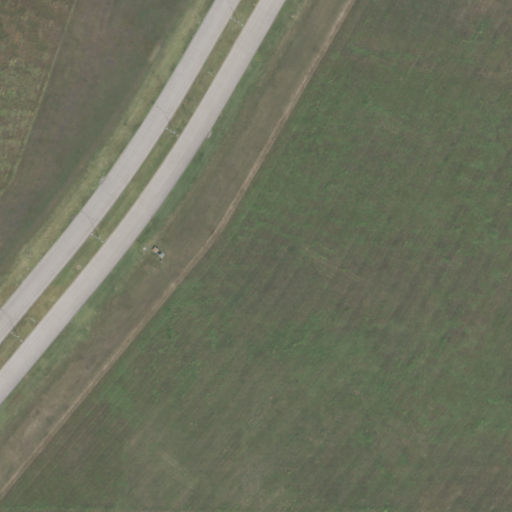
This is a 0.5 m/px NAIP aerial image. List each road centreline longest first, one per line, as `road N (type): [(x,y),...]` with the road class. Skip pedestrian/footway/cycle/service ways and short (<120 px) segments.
road 1 (tertiary): [(0,395),(150,223),(278,0)]
road 2 (tertiary): [(227,0),(114,195),(0,327)]
